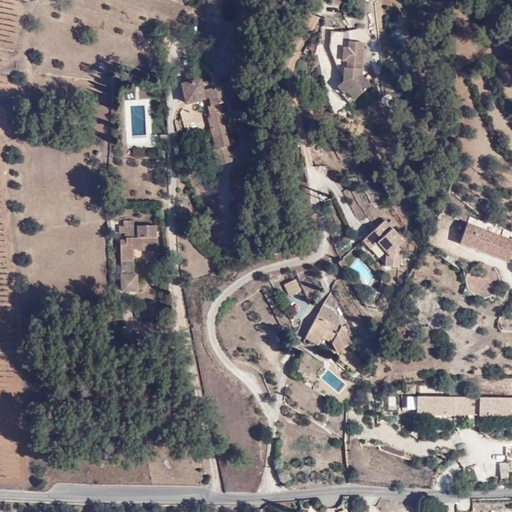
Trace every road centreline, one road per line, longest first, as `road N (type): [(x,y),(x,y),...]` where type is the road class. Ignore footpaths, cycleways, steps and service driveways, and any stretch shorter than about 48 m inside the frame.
road 1 (unknown): [(277,496),(280,436),(273,417),(224,358),(217,336),(228,299),(321,261),(327,250),(294,73)]
road 2 (tertiary): [(0,493),(451,493)]
